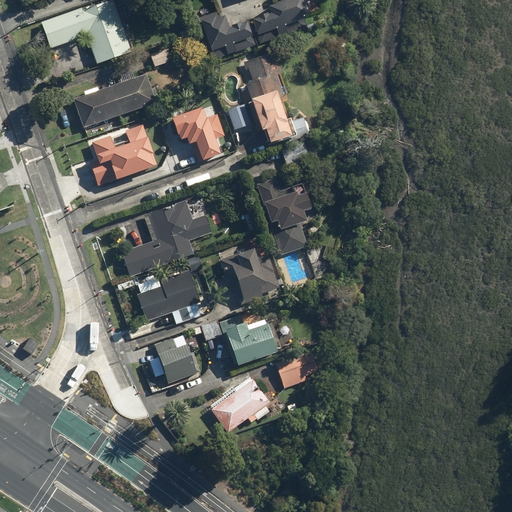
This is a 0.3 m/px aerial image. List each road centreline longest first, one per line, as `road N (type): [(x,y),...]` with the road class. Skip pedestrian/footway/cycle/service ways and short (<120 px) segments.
road 1 (residential): [(75,318),(76,282),(0,59)]
road 2 (residential): [(15,434),(68,349),(75,318)]
road 3 (primary): [(15,434),(120,511)]
